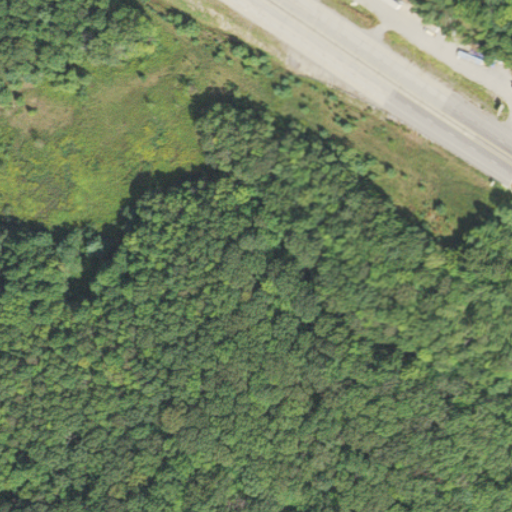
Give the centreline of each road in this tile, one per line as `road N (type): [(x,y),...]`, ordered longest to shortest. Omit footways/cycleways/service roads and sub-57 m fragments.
road 1 (motorway): [(230,0),(511,169)]
road 2 (motorway): [(511,144),(285,0)]
